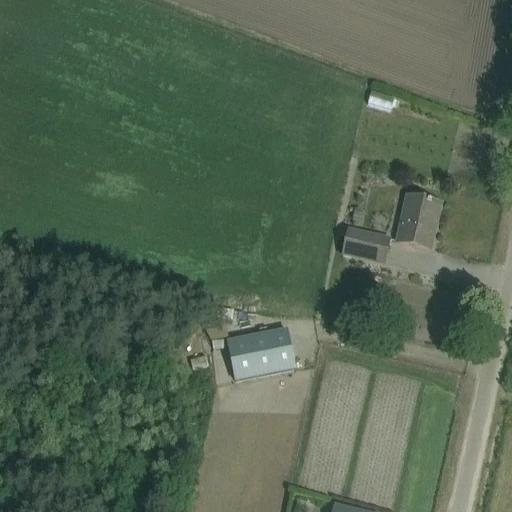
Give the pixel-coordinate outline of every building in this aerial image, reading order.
[(393,100),(371,94),(367,106),(390,112),(393,100)] [(440,206),(420,202),(407,199),(396,245),(430,252),(440,206)] [(390,241),(347,232),(341,258),(384,268),(390,241)] [(205,332),(210,343),(227,339),(224,328),(205,332)] [(228,344),(226,345),(227,348),(234,384),(294,372),(286,332),(228,344)] [(298,505),(306,507),(308,501),(300,499),(298,505)]
